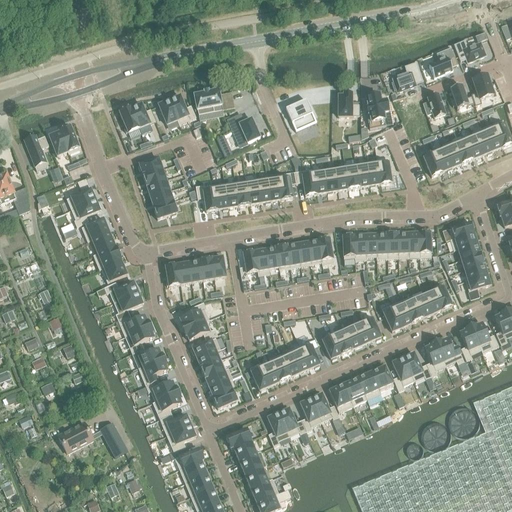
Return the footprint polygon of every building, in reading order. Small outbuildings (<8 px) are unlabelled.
[(464,43),(453,48),(460,64),(465,62),(467,66),(485,58),(480,45),(475,48),(474,48),(474,46),(468,49),(467,49),(464,43)] [(439,64),(428,68),(433,81),(444,77),(449,75),(452,74),(451,70),(457,67),(451,51),(436,57),(439,64)] [(393,85),(391,85),(394,93),(395,93),(396,92),(396,93),(397,95),(416,89),(415,87),(416,86),(423,84),(416,65),(404,69),(407,77),(404,78),(392,82),(393,85)] [(476,96),(471,98),(474,106),(474,109),(481,107),(479,103),(493,98),(486,78),(472,83),(476,96)] [(461,88),(450,92),(452,101),(451,101),(450,101),(452,109),(453,109),(455,108),(456,112),(473,107),(471,99),(465,101),(461,88)] [(234,110),(231,95),(219,97),(218,92),(209,94),(209,92),(203,93),(203,95),(193,97),(196,112),(198,112),(199,117),(213,114),(212,109),(221,107),(222,113),(234,110)] [(343,99),(338,99),(338,120),(351,120),(351,119),(359,119),(359,105),(358,105),(358,107),(351,107),(351,97),(343,97),(343,99)] [(375,98),(366,100),(368,110),(366,110),(368,117),(366,117),(368,126),(369,131),(385,128),(392,126),(388,104),(386,104),(386,103),(381,104),(379,97),(375,98)] [(425,106),(422,107),(426,118),(432,116),(434,121),(445,117),(438,97),(427,101),(428,105),(425,106)] [(174,101),(169,103),(177,123),(179,128),(196,120),(191,109),(185,111),(180,99),(179,99),(178,98),(173,100),(174,101)] [(306,102),(285,112),(295,134),(307,129),(305,124),(314,120),(306,102)] [(159,107),(158,108),(166,128),(177,123),(169,103),(164,105),(163,104),(159,106),(159,107)] [(131,111),(130,111),(139,131),(150,127),(155,124),(150,112),(145,115),(141,107),(131,111)] [(130,110),(119,115),(125,130),(124,131),(126,135),(127,135),(128,136),(139,131),(130,111),(131,111),(130,110)] [(257,133),(255,128),(254,128),(251,121),(244,124),(240,116),(228,122),(233,134),(240,130),(247,146),(260,140),(256,133),(257,133)] [(502,123),(492,127),(502,150),(511,146),(502,123)] [(492,127),(482,131),(491,154),(501,150),(501,151),(502,150),(492,127)] [(70,129),(59,134),(59,135),(67,154),(68,157),(80,152),(78,149),(80,149),(78,144),(77,144),(70,129)] [(198,131),(193,133),(196,140),(201,138),(198,131)] [(482,131),(471,136),(472,138),(473,138),(481,159),(486,156),(487,158),(492,156),(491,155),(491,154),(482,131)] [(54,137),(49,139),(57,159),(67,154),(59,135),(54,137)] [(35,138),(24,143),(36,174),(48,169),(41,152),(48,149),(44,139),(37,142),(35,138)] [(463,141),(463,142),(471,163),(472,163),(472,162),(481,159),(473,138),(472,138),(463,141)] [(462,139),(452,144),(461,167),(471,163),(463,142),(463,141),(462,139)] [(452,144),(441,148),(443,152),(451,171),(461,167),(452,144)] [(443,152),(434,156),(433,156),(441,175),(442,175),(446,173),(447,174),(452,173),(451,171),(443,152)] [(433,154),(422,158),(431,179),(441,175),(433,156),(434,156),(433,154)] [(139,168),(138,169),(139,173),(141,173),(142,177),(143,178),(142,178),(162,172),(158,161),(139,167),(139,168)] [(387,161),(376,163),(376,165),(377,165),(380,187),(391,186),(387,161)] [(376,165),(366,166),(370,189),(370,191),(375,190),(375,188),(379,187),(380,188),(380,187),(377,165),(376,165)] [(355,166),(344,168),(344,172),(345,172),(348,192),(359,191),(355,168),(356,168),(355,166)] [(356,168),(355,168),(359,191),(370,189),(366,166),(356,168)] [(58,171),(51,174),(55,184),(62,181),(58,171)] [(162,172),(142,178),(146,189),(166,183),(162,172)] [(313,172),(295,175),(296,187),(303,186),(305,199),(316,197),(313,177),(313,172)] [(344,172),(334,174),(337,194),(347,192),(348,193),(348,192),(345,172),(344,172)] [(334,174),(323,176),(326,196),(327,196),(327,197),(332,196),(332,195),(337,194),(334,174)] [(295,175),(278,178),(282,203),(292,201),(290,188),(296,187),(295,175)] [(313,177),(316,197),(326,196),(323,176),(313,177)] [(0,207),(13,202),(19,217),(20,217),(30,213),(26,189),(13,194),(11,190),(12,190),(9,182),(8,182),(6,177),(0,179),(0,207)] [(273,181),(267,182),(271,204),(281,203),(282,203),(278,178),(277,178),(277,180),(273,181)] [(267,180),(256,181),(260,206),(265,205),(265,207),(270,206),(270,204),(271,204),(267,182),(267,180)] [(256,181),(245,183),(249,208),(260,206),(256,181)] [(166,183),(146,189),(146,190),(147,190),(150,200),(169,194),(166,183)] [(245,183),(235,185),(238,210),(249,208),(245,183)] [(235,185),(224,186),(228,211),(238,209),(238,210),(235,185)] [(224,186),(213,188),(217,213),(222,212),(223,213),(228,213),(227,211),(228,211),(224,186)] [(202,188),(195,190),(197,202),(199,202),(204,201),(206,215),(217,213),(213,188),(202,190),(202,188)] [(90,192),(66,202),(71,213),(95,203),(94,201),(93,198),(95,197),(93,193),(91,193),(90,192)] [(169,194),(150,200),(154,211),(173,205),(169,194)] [(511,203),(496,208),(499,219),(511,215),(511,201),(511,202),(511,203)] [(95,203),(71,213),(75,224),(74,224),(76,230),(88,225),(86,220),(100,214),(99,213),(101,212),(99,207),(97,208),(96,205),(95,203)] [(177,216),(173,205),(154,211),(157,222),(171,218),(171,219),(176,218),(176,216),(177,216)] [(511,215),(499,219),(499,220),(500,220),(504,230),(511,227),(511,215)] [(103,222),(81,231),(87,246),(92,244),(91,244),(109,236),(103,222)] [(452,231),(448,232),(452,243),(473,236),(470,225),(456,230),(456,228),(451,230),(452,231)] [(413,235),(408,235),(408,236),(409,262),(420,261),(419,236),(413,236),(413,235)] [(430,235),(419,236),(420,261),(431,261),(430,235)] [(109,236),(91,244),(92,244),(97,257),(115,250),(109,236)] [(370,238),(365,238),(366,261),(376,261),(375,238),(375,236),(370,237),(370,238)] [(452,243),(449,243),(453,255),(457,253),(477,247),(473,237),(474,237),(473,236),(452,243)] [(386,238),(375,238),(376,261),(376,263),(387,263),(386,237),(386,238)] [(397,237),(386,237),(387,263),(398,262),(397,237)] [(397,237),(398,262),(409,262),(408,237),(397,237)] [(354,239),(353,239),(354,262),(354,264),(361,264),(366,263),(366,261),(365,238),(354,239)] [(353,239),(342,239),(343,262),(354,262),(353,239)] [(329,241),(317,243),(317,244),(321,266),(322,268),(333,266),(329,241)] [(302,246),(296,247),(300,270),(311,268),(307,246),(307,244),(302,245),(302,246)] [(317,244),(307,246),(311,268),(321,266),(317,244)] [(296,247),(286,249),(290,271),(300,270),(296,247)] [(477,247),(457,253),(461,263),(480,257),(480,256),(477,247)] [(286,249),(275,251),(278,271),(279,273),(290,271),(286,249)] [(97,257),(93,259),(99,273),(101,273),(101,272),(121,264),(115,250),(97,257)] [(254,254),(253,254),(257,275),(258,279),(269,277),(269,273),(265,253),(264,253),(264,251),(259,252),(259,254),(254,254)] [(275,251),(265,253),(269,273),(278,271),(275,251)] [(240,270),(239,270),(241,283),(248,282),(247,280),(247,276),(249,276),(257,275),(253,254),(243,256),(245,270),(240,271),(240,270)] [(480,257),(461,263),(464,273),(483,267),(480,257)] [(211,262),(210,262),(214,282),(226,280),(222,260),(211,262)] [(210,262),(199,264),(203,284),(214,282),(210,262)] [(121,264),(101,272),(101,273),(107,286),(127,278),(121,264)] [(199,264),(188,266),(191,286),(203,284),(199,264)] [(188,266),(177,268),(180,288),(191,286),(188,266)] [(177,267),(165,269),(167,284),(166,284),(167,289),(168,289),(168,290),(180,288),(177,268),(177,267)] [(483,267),(464,273),(467,283),(486,277),(483,267),(484,267),(483,267)] [(467,283),(465,284),(468,295),(490,288),(486,277),(467,283)] [(116,286),(104,291),(106,297),(109,296),(113,306),(138,296),(136,291),(137,290),(135,285),(134,286),(133,285),(118,291),(116,286)] [(442,288),(432,292),(441,313),(452,309),(442,288)] [(40,296),(38,297),(40,301),(41,300),(44,306),(52,303),(47,292),(39,296),(40,296)] [(433,295),(423,299),(431,317),(441,313),(432,292),(433,295)] [(138,296),(113,306),(118,317),(115,318),(118,323),(129,318),(127,313),(142,307),(142,305),(143,305),(141,300),(140,301),(138,296)] [(410,299),(402,303),(412,326),(422,322),(411,299),(410,299)] [(412,299),(411,299),(422,322),(431,317),(423,299),(414,303),(412,299)] [(402,303),(392,308),(402,330),(411,326),(412,326),(402,303)] [(194,316),(180,322),(182,327),(181,327),(183,333),(207,324),(209,323),(204,312),(206,311),(203,305),(191,310),(194,316)] [(392,308),(381,312),(392,335),(402,330),(392,308)] [(12,313),(2,317),(6,325),(15,321),(12,313)] [(500,318),(494,320),(501,335),(495,337),(500,349),(507,346),(506,343),(511,339),(511,330),(505,314),(499,317),(500,318)] [(129,318),(118,323),(124,340),(150,329),(147,324),(146,324),(144,319),(132,324),(129,318)] [(371,319),(361,324),(370,345),(375,342),(376,344),(380,342),(380,340),(381,340),(371,319)] [(49,325),(47,325),(49,330),(51,329),(52,333),(63,328),(59,320),(49,324),(49,325)] [(207,324),(183,333),(186,339),(187,339),(189,344),(203,338),(205,343),(217,338),(214,332),(211,334),(207,324)] [(352,328),(351,328),(360,349),(370,345),(361,324),(362,326),(353,330),(352,328)] [(476,327),(470,330),(480,354),(482,357),(498,350),(493,338),(488,340),(481,326),(476,328),(476,327)] [(351,328),(341,332),(351,353),(360,349),(351,328)] [(150,329),(124,340),(132,357),(143,352),(141,346),(153,341),(151,336),(152,335),(150,329)] [(465,333),(459,336),(466,350),(460,353),(466,364),(472,362),(470,358),(480,354),(470,330),(464,332),(465,333)] [(332,337),(331,337),(341,358),(351,353),(341,332),(341,333),(342,335),(333,339),(332,337)] [(331,337),(321,341),(330,362),(331,362),(332,363),(336,361),(336,360),(340,358),(341,358),(331,337)] [(35,340),(24,345),(28,353),(39,349),(35,340)] [(192,352),(191,352),(193,357),(194,356),(197,362),(215,354),(220,352),(215,341),(192,351),(192,352)] [(441,343),(435,345),(446,369),(456,365),(457,368),(463,365),(458,354),(457,350),(451,353),(446,342),(441,344),(441,343)] [(299,349),(309,372),(314,369),(315,371),(319,369),(319,367),(312,351),(309,344),(299,349)] [(430,349),(424,351),(431,366),(425,368),(431,380),(437,377),(436,374),(445,370),(446,369),(435,345),(429,348),(430,349)] [(71,348),(63,351),(67,361),(75,357),(71,348)] [(299,349),(289,353),(299,376),(309,372),(299,349)] [(143,352),(132,357),(134,363),(139,373),(164,363),(161,357),(160,357),(158,352),(146,357),(143,352)] [(280,357),(279,357),(289,381),(290,380),(299,376),(289,353),(289,355),(281,359),(280,357)] [(215,354),(197,362),(200,371),(219,363),(215,354)] [(408,359),(403,361),(413,385),(424,380),(425,383),(431,380),(425,368),(420,370),(414,356),(412,357),(412,355),(407,357),(408,359)] [(279,357),(269,362),(279,385),(289,381),(279,357)] [(42,359),(31,364),(35,372),(45,368),(42,359)] [(393,365),(392,366),(398,380),(392,383),(398,395),(404,392),(403,390),(413,385),(403,361),(398,363),(397,361),(392,364),(393,365)] [(200,371),(204,381),(226,372),(221,362),(219,363),(200,371)] [(260,366),(259,366),(269,389),(279,385),(269,362),(270,364),(261,368),(260,366)] [(164,363),(139,373),(145,389),(157,384),(155,379),(167,374),(165,369),(166,368),(164,363)] [(473,364),(465,367),(470,377),(477,374),(473,364)] [(463,365),(457,368),(462,380),(470,377),(465,367),(464,365),(463,365)] [(259,366),(249,371),(259,394),(260,393),(261,395),(265,393),(265,391),(269,389),(259,366)] [(384,369),(371,375),(379,395),(393,388),(384,369)] [(226,372),(204,381),(205,382),(209,392),(228,384),(232,382),(231,379),(228,371),(226,372)] [(8,373),(0,375),(0,385),(11,381),(8,373)] [(81,374),(71,378),(75,387),(85,382),(81,374)] [(365,378),(357,381),(366,403),(380,397),(379,395),(371,375),(369,376),(369,374),(364,376),(365,378)] [(431,380),(425,383),(429,394),(435,391),(434,388),(431,380)] [(344,387),(343,387),(352,409),(366,403),(357,381),(349,385),(348,383),(343,385),(344,387)] [(157,384),(145,389),(148,396),(150,395),(154,405),(178,395),(175,389),(174,390),(172,385),(160,390),(157,384)] [(228,384),(209,392),(213,401),(232,393),(228,384)] [(51,385),(41,390),(45,398),(55,394),(51,385)] [(443,385),(434,388),(435,391),(437,394),(445,391),(443,385)] [(343,387),(329,394),(339,415),(352,409),(343,387)] [(511,511),(511,390),(474,406),(486,436),(415,465),(353,491),(362,511),(511,511)] [(232,393),(213,401),(217,412),(231,406),(231,408),(236,406),(235,404),(239,403),(234,392),(232,393)] [(16,394),(5,399),(9,407),(15,405),(16,407),(20,405),(16,394)] [(154,405),(152,406),(159,423),(171,417),(169,412),(181,407),(179,402),(180,401),(178,395),(154,405)] [(315,399),(310,402),(320,424),(331,420),(333,423),(338,420),(333,409),(328,411),(321,397),(320,397),(319,396),(315,398),(315,399)] [(301,406),(300,406),(306,421),(300,423),(306,435),(311,433),(309,429),(320,424),(310,402),(306,404),(305,402),(300,404),(301,406)] [(283,414),(278,416),(288,439),(298,434),(300,438),(306,435),(300,423),(295,426),(289,411),(287,412),(287,410),(282,412),(283,414)] [(477,427),(476,424),(476,422),(475,420),(473,418),(470,415),(467,414),(465,414),(462,414),(459,415),(457,416),(455,417),(453,420),(452,421),(452,424),(451,426),(451,429),(452,431),(453,433),(455,436),(456,437),(459,438),(461,439),(463,439),(466,439),(468,439),(470,438),(473,436),(474,434),(476,432),(476,429),(477,427)] [(268,420),(267,421),(273,435),(268,438),(273,450),(278,447),(277,444),(288,439),(278,416),(273,418),(272,417),(268,419),(268,420)] [(171,417),(159,423),(166,438),(190,428),(188,424),(190,423),(188,418),(186,419),(186,418),(174,423),(171,417)] [(29,418),(18,423),(21,431),(32,426),(29,418)] [(84,425),(58,438),(67,456),(93,443),(93,442),(102,437),(114,460),(128,453),(113,425),(99,432),(99,433),(90,438),(84,425)] [(449,440),(449,437),(449,435),(447,433),(446,431),(444,429),(442,428),(438,427),(434,427),(432,428),(429,429),(428,430),(426,433),(425,435),(424,437),(424,440),(424,442),(425,444),(426,446),(428,449),(429,450),(432,452),(434,452),(436,453),(439,452),(442,452),(443,451),(445,449),(447,447),(448,445),(449,442),(449,440)] [(190,428),(166,438),(173,456),(178,453),(183,451),(185,450),(183,445),(195,440),(195,438),(196,438),(194,433),(193,434),(190,428)] [(246,432),(226,440),(231,451),(233,450),(250,443),(246,432)] [(250,443),(233,450),(238,464),(260,455),(260,454),(256,456),(250,443)] [(173,456),(169,457),(172,463),(174,462),(179,473),(201,464),(203,463),(198,452),(186,457),(181,459),(178,453),(173,456)] [(260,455),(238,464),(244,478),(262,470),(266,469),(266,468),(260,455)] [(201,464),(179,473),(185,486),(207,477),(201,464)] [(262,470),(244,478),(250,491),(272,482),(267,484),(262,470)] [(207,477),(185,486),(190,500),(212,491),(207,477)] [(136,482),(127,485),(132,496),(140,493),(139,491),(141,490),(139,486),(137,486),(136,482)] [(272,482),(250,491),(256,505),(278,496),(272,482)] [(5,488),(2,490),(6,500),(14,497),(8,483),(4,486),(5,488)] [(114,486),(106,490),(110,500),(118,497),(114,486)] [(212,491),(190,500),(195,511),(201,511),(218,505),(212,491)] [(278,496),(256,505),(258,511),(279,511),(282,511),(279,504),(290,500),(287,492),(278,496)] [(99,511),(95,502),(87,506),(89,511),(99,511)]
